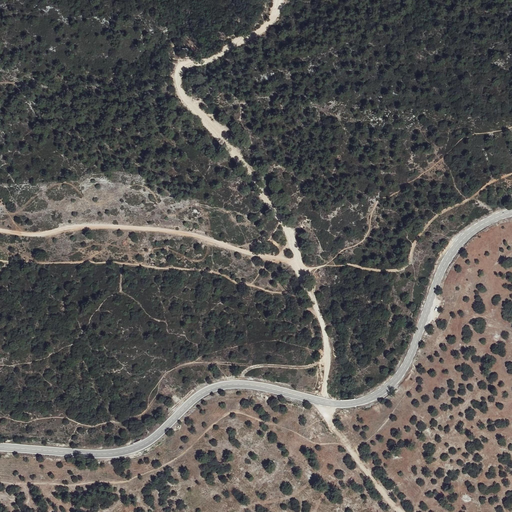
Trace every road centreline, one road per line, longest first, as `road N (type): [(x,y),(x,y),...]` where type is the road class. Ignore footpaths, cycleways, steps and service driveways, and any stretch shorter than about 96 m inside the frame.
road 1 (secondary): [(0,447),(104,454),(142,447),(203,392),(241,383),(324,402),(375,396),(397,382),(411,357),(447,254),(470,231),(511,211)]
road 2 (track): [(324,402),(325,334),(288,226),(179,83),(180,69),(271,23),(280,0)]
road 3 (track): [(0,228),(147,225),(243,250),(296,252)]
road 4 (track): [(302,272),(402,268),(434,218),(511,174)]
road 5 (track): [(324,402),(326,420),(403,511)]
